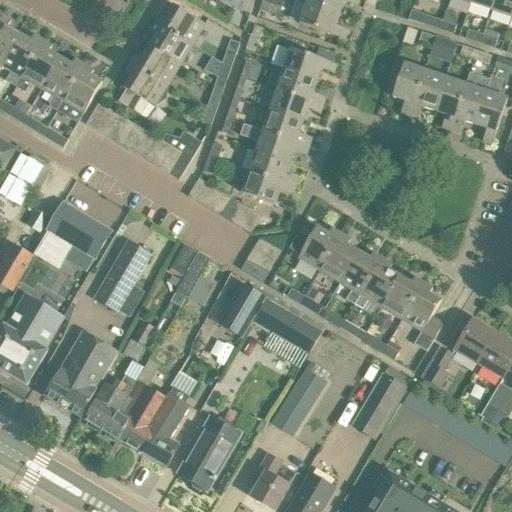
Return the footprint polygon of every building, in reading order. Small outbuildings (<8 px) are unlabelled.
[(255,1),(251,0),(244,0),(241,12),(250,15),(255,1)] [(275,0),(263,0),(259,11),(279,18),(284,3),(275,0)] [(308,0),(308,4),(341,15),(346,2),(358,6),(359,0),(308,0)] [(450,0),(448,8),(469,15),(472,4),(473,0),(450,0)] [(473,0),(472,4),(493,11),(496,0),(473,0)] [(511,0),(496,0),(493,11),(511,17),(511,0)] [(341,15),(308,4),(301,24),(347,39),(349,32),(337,28),(341,15)] [(157,24),(193,46),(205,25),(174,7),(167,18),(163,15),(157,24)] [(3,17),(0,21),(0,64),(2,66),(21,34),(10,27),(13,23),(3,17)] [(440,32),(443,22),(427,17),(424,26),(440,32)] [(443,22),(440,32),(453,36),(457,27),(443,22)] [(149,48),(180,67),(193,46),(157,24),(151,34),(156,37),(149,48)] [(481,45),(484,36),(468,31),(465,40),(481,45)] [(33,41),(21,34),(2,66),(13,72),(7,82),(16,88),(22,78),(23,78),(44,42),(35,37),(33,41)] [(434,48),(437,39),(422,34),(419,43),(434,48)] [(261,39),(251,35),(246,50),(255,54),(261,39)] [(484,36),(481,45),(494,50),(498,41),(484,36)] [(434,48),(433,52),(452,59),(456,45),(437,39),(434,48)] [(23,78),(22,78),(16,88),(26,93),(31,83),(43,91),(63,59),(51,52),(54,48),(44,42),(23,78)] [(224,65),(232,68),(240,45),(230,42),(222,64),(224,65)] [(180,67),(149,48),(142,59),(137,56),(132,65),(168,87),(180,67)] [(475,62),(478,53),(463,48),(459,57),(475,62)] [(292,51),(285,71),(318,82),(323,69),(335,73),(337,66),(333,64),(336,56),(318,50),(316,58),(292,51)] [(478,53),(475,62),(489,67),(492,58),(478,53)] [(63,59),(43,91),(54,97),(50,104),(51,109),(57,113),(63,102),(64,103),(86,67),(77,61),(74,66),(63,59)] [(511,71),(511,64),(504,61),(498,59),(495,68),(511,74),(511,71)] [(396,62),(388,83),(398,87),(394,98),(407,103),(403,115),(411,118),(426,72),(406,65),(396,62)] [(237,78),(246,81),(251,66),(242,63),(237,78)] [(222,64),(218,78),(227,81),(232,68),(224,65),(222,64)] [(166,100),(168,87),(132,65),(126,74),(132,77),(125,88),(127,90),(119,103),(141,115),(149,103),(156,107),(166,100)] [(95,72),(86,67),(64,103),(63,102),(57,113),(66,118),(72,108),(84,115),(103,84),(92,77),(95,72)] [(278,92),(323,107),(326,99),(314,95),(318,82),(285,71),(278,92)] [(426,72),(411,118),(418,121),(422,108),(436,113),(447,79),(426,72)] [(463,122),(476,127),(487,93),(487,92),(491,81),(479,77),(480,75),(474,73),(473,75),(470,74),(466,85),(467,86),(452,132),(459,134),(463,122)] [(487,93),(476,127),(489,131),(485,144),(492,146),(508,100),(499,96),(504,81),(492,77),(491,81),(487,92),(487,93)] [(232,92),(231,93),(240,96),(246,81),(237,78),(232,92)] [(466,85),(447,79),(436,113),(448,117),(444,129),(452,132),(467,86),(466,85)] [(323,107),(278,92),(271,112),(304,123),(309,110),(321,114),(323,107)] [(211,97),(207,110),(216,114),(221,100),(211,97)] [(227,107),(222,119),(232,122),(237,107),(228,103),(227,107)] [(97,131),(110,110),(100,104),(87,125),(97,131)] [(7,105),(2,113),(22,125),(28,117),(7,105)] [(107,137),(120,116),(110,110),(97,131),(107,137)] [(216,114),(207,110),(202,124),(211,127),(216,114)] [(264,133),(310,148),(312,140),(300,136),(304,123),(271,112),(264,133)] [(120,116),(107,137),(118,144),(131,123),(120,116)] [(28,117),(22,125),(36,134),(41,125),(28,117)] [(232,122),(222,119),(218,132),(227,135),(232,122)] [(128,150),(141,129),(131,123),(118,144),(128,150)] [(310,148),(264,133),(244,126),(240,136),(261,143),(257,153),(290,164),(295,151),(307,155),(310,148)] [(48,129),(43,138),(57,146),(62,137),(48,129)] [(141,129),(128,150),(138,156),(151,135),(141,129)] [(151,135),(138,156),(148,163),(161,141),(151,135)] [(166,135),(162,142),(172,148),(182,154),(183,155),(192,160),(198,151),(180,140),(166,135)] [(16,150),(0,140),(0,171),(1,172),(16,150)] [(161,141),(148,163),(159,169),(172,148),(162,142),(161,141)] [(208,159),(217,162),(223,147),(214,144),(208,159)] [(172,148),(159,169),(169,175),(182,154),(172,148)] [(257,153),(251,174),(295,189),(298,181),(286,177),(290,164),(257,153)] [(192,160),(183,155),(182,154),(169,175),(179,181),(192,160)] [(217,162),(208,159),(204,173),(213,176),(217,162)] [(293,197),(295,189),(251,174),(239,170),(235,180),(247,184),(243,195),(276,206),(280,192),(293,197)] [(198,204),(210,186),(199,180),(188,198),(198,204)] [(209,210),(220,192),(210,186),(198,204),(209,210)] [(220,217),(231,198),(220,192),(209,210),(220,217)] [(36,210),(27,226),(40,234),(58,204),(43,196),(35,210),(36,210)] [(230,223),(241,205),(231,198),(220,217),(230,223)] [(14,199),(11,214),(27,218),(31,203),(14,199)] [(50,233),(36,256),(59,269),(72,247),(95,260),(111,233),(64,205),(48,232),(50,233)] [(241,205),(230,223),(240,229),(251,211),(241,205)] [(251,211),(240,229),(250,236),(262,217),(251,211)] [(300,259),(320,272),(341,236),(333,231),(330,236),(318,229),(309,245),(296,237),(293,241),(290,250),(301,257),(300,259)] [(341,284),(359,253),(348,247),(351,242),(341,236),(320,272),(341,284)] [(253,250),(275,263),(281,252),(260,239),(253,250)] [(128,243),(110,275),(94,301),(118,315),(119,312),(130,319),(145,294),(133,287),(151,256),(128,243)] [(34,258),(13,245),(0,266),(0,286),(13,294),(34,258)] [(183,278),(197,253),(184,246),(170,271),(183,278)] [(275,263),(253,250),(247,260),(268,273),(275,263)] [(361,296),(383,260),(373,255),(371,260),(359,253),(341,284),(352,291),(346,301),(355,306),(361,296)] [(268,273),(247,260),(241,270),(262,283),(268,273)] [(383,260),(361,296),(355,306),(363,311),(369,301),(382,309),(400,277),(388,270),(391,265),(383,260)] [(94,280),(99,267),(85,262),(81,275),(94,280)] [(308,296),(324,282),(313,270),(298,284),(308,296)] [(189,299),(200,278),(189,272),(177,293),(189,299)] [(400,277),(382,309),(403,321),(424,285),(415,280),(412,284),(400,277)] [(200,278),(189,299),(204,308),(215,287),(200,278)] [(242,339),(252,322),(267,299),(242,284),(218,324),(242,339)] [(427,353),(444,326),(432,319),(442,302),(430,295),(433,290),(424,285),(403,321),(422,333),(415,345),(427,353)] [(300,306),(305,298),(292,290),(287,298),(300,306)] [(11,377),(27,387),(48,353),(45,351),(64,320),(26,298),(7,328),(5,327),(0,334),(0,370),(1,371),(1,372),(10,377),(11,377)] [(317,305),(305,298),(300,306),(312,314),(317,305)] [(308,356),(322,333),(267,299),(252,322),(308,356)] [(157,347),(173,317),(165,313),(149,343),(157,347)] [(328,323),(341,331),(346,322),(333,315),(328,323)] [(346,322),(341,331),(361,343),(366,334),(346,322)] [(490,349),(498,336),(474,322),(456,352),(480,366),(490,349)] [(155,331),(143,323),(132,341),(145,349),(155,331)] [(63,409),(102,343),(87,334),(82,335),(45,398),(63,409)] [(490,349),(480,366),(503,380),(511,365),(511,344),(498,336),(490,349)] [(371,349),(382,355),(387,347),(376,340),(371,349)] [(102,343),(63,409),(81,420),(120,353),(102,343)] [(387,347),(382,355),(394,362),(399,354),(387,347)] [(442,351),(425,380),(425,381),(441,390),(446,382),(440,379),(453,358),(442,351)] [(130,420),(119,440),(143,454),(154,434),(149,431),(167,400),(147,389),(160,367),(150,361),(137,383),(119,414),(130,420)] [(328,384),(322,380),(326,373),(315,366),(315,367),(310,364),(270,425),(293,439),(328,384)] [(114,437),(118,440),(119,440),(130,420),(119,414),(137,383),(126,377),(121,385),(122,386),(109,407),(113,409),(101,430),(105,432),(103,434),(112,439),(114,437)] [(374,440),(404,390),(382,377),(352,426),(374,440)] [(99,428),(101,430),(113,409),(109,407),(122,386),(121,385),(117,383),(113,390),(107,386),(86,421),(90,423),(88,425),(97,430),(99,428)] [(481,422),(490,428),(511,392),(500,386),(482,418),(483,419),(481,422)] [(154,434),(143,454),(166,468),(179,446),(170,441),(190,408),(185,405),(189,398),(174,389),(167,400),(149,431),(154,434)] [(511,392),(499,412),(507,417),(508,418),(511,411),(511,392)] [(177,475),(208,492),(240,435),(210,418),(177,475)] [(251,498),(274,511),(296,473),(269,457),(254,482),(259,485),(251,498)] [(453,511),(390,474),(380,489),(366,511),(453,511)] [(320,511),(334,489),(310,475),(287,511),(320,511)]
